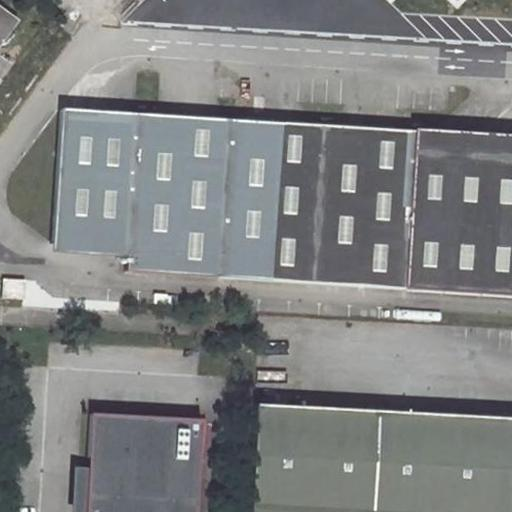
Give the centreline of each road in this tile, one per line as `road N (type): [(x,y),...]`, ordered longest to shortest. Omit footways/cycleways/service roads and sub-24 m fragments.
road 1 (unknown): [(511,75),(111,52),(53,78),(0,140)]
road 2 (unknown): [(48,511),(51,395),(64,370),(180,381)]
road 3 (unknown): [(511,345),(333,343)]
